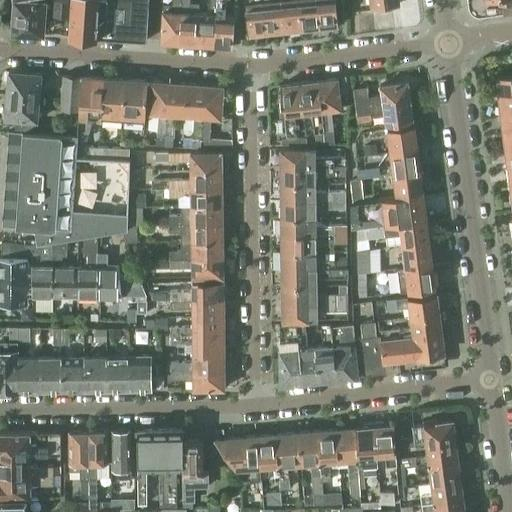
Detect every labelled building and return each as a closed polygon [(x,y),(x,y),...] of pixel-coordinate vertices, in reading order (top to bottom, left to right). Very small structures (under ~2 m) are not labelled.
[(14,31),(43,33),(44,14),(71,15),(72,0),(44,0),(45,1),(26,0),(15,0),(15,2),(13,3),(12,12),(15,14),(14,31)] [(72,0),(70,34),(147,39),(149,0),(72,0)] [(161,40),(180,42),(181,0),(173,0),(173,4),(164,3),(161,40)] [(181,0),(180,42),(198,43),(200,12),(190,11),(190,0),(181,0)] [(198,43),(215,44),(217,0),(209,0),(208,12),(200,12),(198,43)] [(217,0),(215,44),(233,45),(235,14),(226,14),(226,0),(217,0)] [(267,34),(263,0),(245,0),(249,33),(256,32),(256,35),(267,34)] [(281,0),(263,0),(267,34),(278,32),(278,30),(285,29),(281,0)] [(281,0),(285,29),(292,29),(292,31),(303,30),(299,0),(281,0)] [(299,0),(303,30),(313,29),(313,26),(321,26),(318,0),(299,0)] [(318,0),(321,26),(327,25),(327,27),(339,26),(336,0),(318,0)] [(399,0),(371,0),(372,5),(376,5),(377,9),(387,7),(386,3),(399,2),(399,0)] [(511,6),(502,8),(503,15),(511,13),(511,6)] [(8,79),(7,94),(43,96),(40,95),(41,85),(44,85),(45,72),(6,70),(6,79),(8,79)] [(63,74),(62,98),(81,100),(82,75),(63,74)] [(511,74),(497,76),(497,77),(495,77),(496,86),(498,85),(500,95),(511,93),(511,74)] [(81,100),(80,109),(78,132),(88,133),(90,117),(101,118),(104,76),(82,75),(81,100)] [(126,78),(104,76),(101,118),(123,119),(126,78)] [(319,79),(324,130),(326,143),(334,143),(334,129),(332,108),(342,107),(338,77),(319,79)] [(148,79),(126,78),(123,119),(145,121),(148,79)] [(315,131),(324,130),(319,79),(301,81),(304,112),(313,111),(315,131)] [(158,134),(166,135),(170,81),(152,80),(149,114),(159,114),(158,134)] [(354,87),(357,114),(371,113),(370,105),(410,100),(409,91),(411,90),(409,80),(381,84),(382,94),(368,96),(367,86),(354,87)] [(176,114),(185,114),(187,82),(170,81),(166,135),(175,136),(176,114)] [(295,113),(304,112),(301,81),(281,84),(283,101),(280,101),(282,111),(284,111),(285,114),(287,135),(297,133),(295,113)] [(202,137),(205,83),(187,82),(185,114),(186,114),(195,115),(193,137),(202,137)] [(223,98),(223,85),(205,83),(202,137),(210,138),(210,137),(212,116),(221,117),(222,113),(225,114),(226,99),(223,98)] [(501,105),(499,105),(500,114),(511,112),(511,93),(500,95),(501,105)] [(43,96),(7,94),(6,104),(3,105),(3,113),(5,115),(5,117),(37,120),(38,108),(42,108),(43,96)] [(61,109),(80,109),(81,100),(62,98),(61,109)] [(371,113),(357,114),(358,121),(371,119),(371,115),(385,113),(386,123),(415,120),(413,109),(411,110),(410,100),(370,105),(371,113)] [(503,122),(504,132),(511,131),(511,112),(500,114),(501,123),(503,122)] [(391,151),(418,147),(415,124),(388,127),(391,151)] [(79,135),(9,130),(9,131),(12,131),(5,223),(2,223),(2,225),(35,227),(38,243),(53,241),(68,238),(84,236),(99,233),(107,232),(107,220),(73,218),(79,135)] [(506,142),(503,143),(505,152),(511,150),(511,131),(504,132),(506,142)] [(202,137),(193,137),(192,146),(201,146),(202,137)] [(210,138),(202,137),(201,146),(233,146),(233,138),(210,137),(210,138)] [(376,144),(364,146),(365,154),(377,153),(376,144)] [(91,146),(91,157),(104,157),(104,146),(91,146)] [(117,147),(104,146),(104,157),(117,158),(117,147)] [(131,148),(117,147),(117,158),(131,159),(131,157),(130,157),(131,148)] [(284,161),(284,166),(346,164),(346,156),(316,156),(316,147),(282,148),(282,161),(284,161)] [(394,174),(421,170),(418,147),(391,151),(394,174)] [(191,160),(191,169),(222,169),(222,168),(225,166),(224,160),(222,158),(222,150),(169,151),(169,160),(191,160)] [(168,151),(156,151),(156,160),(168,160),(168,151)] [(282,170),(282,183),(316,182),(316,174),(346,173),(346,164),(284,166),(284,170),(282,170)] [(155,188),(169,187),(222,186),(222,178),(225,176),(225,170),(222,169),(191,169),(191,178),(155,178),(155,188)] [(397,196),(424,193),(421,170),(394,174),(397,195),(397,196)] [(351,178),(353,201),(363,200),(361,177),(359,177),(351,178)] [(284,196),(284,200),(335,199),(346,198),(346,190),(316,190),(316,182),(282,183),(282,196),(284,196)] [(191,195),(192,205),(223,204),(223,203),(225,201),(225,195),(222,194),(222,186),(169,187),(169,196),(191,195)] [(146,193),(134,194),(134,206),(146,205),(146,193)] [(351,201),(352,228),(400,221),(427,217),(424,193),(397,196),(397,195),(363,200),(353,201),(351,201)] [(282,204),(283,217),(317,216),(316,208),(335,208),(335,199),(284,200),(284,204),(282,204)] [(182,214),(170,214),(170,222),(223,222),(223,214),(225,212),(225,206),(223,204),(192,205),(182,205),(182,214)] [(130,206),(130,222),(142,222),(142,207),(130,206)] [(284,229),(284,234),(347,232),(347,224),(335,224),(317,225),(317,216),(283,217),(283,230),(284,229)] [(402,233),(403,243),(430,239),(427,217),(400,221),(352,228),(358,227),(358,236),(385,232),(385,235),(402,233)] [(223,222),(170,222),(170,231),(182,231),(182,240),(223,239),(226,237),(226,231),(223,229),(223,222)] [(130,224),(131,228),(124,231),(126,238),(140,238),(140,223),(130,224)] [(283,237),(283,251),(317,250),(317,242),(335,241),(347,241),(347,232),(284,234),(284,237),(283,237)] [(76,266),(76,295),(100,295),(100,256),(98,256),(99,233),(84,236),(84,253),(88,253),(88,266),(76,266)] [(68,238),(53,241),(53,295),(76,295),(76,266),(62,265),(62,255),(68,255),(68,238)] [(182,249),(170,250),(170,258),(223,257),(223,249),(226,247),(226,241),(223,240),(223,239),(182,240),(182,249)] [(403,243),(406,265),(433,262),(430,239),(403,243)] [(2,241),(2,257),(28,258),(28,254),(35,254),(35,253),(41,253),(41,265),(33,265),(32,281),(32,295),(53,295),(53,241),(38,243),(37,242),(32,243),(2,241)] [(144,243),(133,243),(138,258),(144,258),(144,243)] [(358,250),(358,271),(366,270),(370,270),(370,248),(358,250)] [(285,264),(285,268),(348,267),(348,258),(317,258),(317,250),(283,251),(283,264),(285,264)] [(0,256),(0,280),(32,281),(33,265),(28,265),(28,258),(2,257),(0,256)] [(100,256),(100,295),(122,295),(147,295),(140,275),(120,274),(119,266),(108,266),(108,256),(100,256)] [(223,257),(170,258),(153,258),(153,267),(171,267),(193,266),(193,276),(224,275),(226,273),(226,267),(224,265),(223,257)] [(433,262),(406,265),(397,266),(401,291),(436,286),(433,262)] [(283,271),(283,285),(317,284),(317,276),(348,275),(348,267),(285,268),(285,271),(283,271)] [(366,270),(358,271),(359,292),(363,295),(367,295),(366,270)] [(158,298),(171,298),(224,298),(224,290),(226,288),(226,282),(224,280),(224,279),(193,279),(193,290),(171,290),(159,290),(158,298)] [(32,281),(0,280),(0,303),(28,304),(28,295),(32,295),(32,281)] [(285,298),(285,302),(348,300),(348,292),(317,293),(317,284),(283,285),(284,298),(285,298)] [(409,307),(410,315),(442,311),(441,302),(438,302),(437,292),(398,297),(399,308),(409,307)] [(193,307),(193,316),(224,315),(227,313),(227,307),(224,305),(224,298),(171,298),(171,307),(193,307)] [(397,298),(389,299),(390,309),(399,308),(397,298)] [(138,310),(147,310),(147,299),(138,299),(138,310)] [(348,300),(285,302),(285,306),(284,306),(284,319),(318,319),(318,310),(348,310),(348,300)] [(22,314),(22,319),(32,319),(32,309),(25,309),(22,314)] [(380,335),(381,338),(442,330),(441,322),(444,321),(442,311),(410,315),(412,325),(380,329),(380,335)] [(136,315),(127,315),(127,326),(136,326),(136,315)] [(171,325),(171,334),(224,333),(224,325),(227,323),(227,317),(224,315),(193,316),(193,325),(171,325)] [(166,318),(156,318),(156,329),(166,329),(166,318)] [(355,337),(360,374),(386,371),(385,358),(383,358),(381,338),(380,335),(376,335),(375,321),(362,322),(363,336),(355,337)] [(325,344),(316,345),(321,379),(333,377),(333,376),(337,375),(331,324),(331,322),(318,322),(318,327),(323,327),(325,344)] [(354,322),(331,324),(337,375),(340,375),(341,376),(354,375),(360,374),(355,337),(354,322)] [(297,323),(280,323),(281,383),(299,381),(299,379),(303,379),(297,323)] [(306,323),(297,323),(303,379),(307,378),(307,380),(321,379),(316,345),(309,346),(306,323)] [(53,344),(62,344),(62,328),(53,328),(53,344)] [(62,328),(62,344),(70,344),(70,328),(62,328)] [(29,329),(18,330),(18,342),(29,342),(29,329)] [(107,329),(97,329),(97,341),(107,341),(107,337),(107,329)] [(120,329),(107,329),(107,337),(120,337),(120,329)] [(18,342),(18,330),(7,330),(7,340),(1,340),(1,350),(0,350),(0,391),(19,391),(19,390),(18,356),(18,342)] [(442,330),(381,338),(383,358),(385,358),(386,371),(436,365),(434,353),(445,352),(442,330)] [(193,342),(194,352),(225,351),(227,349),(227,343),(224,340),(224,333),(171,334),(171,343),(193,342)] [(172,361),(172,370),(225,368),(225,361),(228,359),(228,353),(225,351),(194,352),(194,361),(172,361)] [(152,354),(130,355),(130,389),(153,388),(152,354)] [(85,355),(62,356),(63,390),(85,389),(85,355)] [(108,355),(85,355),(85,389),(108,389),(108,355)] [(130,355),(108,355),(108,389),(130,389),(130,355)] [(40,356),(18,356),(19,390),(41,390),(40,356)] [(62,356),(40,356),(41,390),(63,390),(62,356)] [(225,368),(172,370),(172,378),(194,378),(194,388),(225,387),(225,386),(227,384),(227,378),(225,376),(225,368)] [(400,448),(427,444),(459,440),(457,429),(454,430),(453,419),(437,421),(437,419),(427,420),(427,423),(413,425),(414,438),(399,440),(400,448)] [(384,421),(375,422),(377,454),(378,457),(386,456),(387,465),(397,464),(393,423),(384,424),(384,421)] [(365,426),(355,426),(359,467),(368,466),(367,455),(377,454),(375,422),(364,423),(365,426)] [(355,426),(337,428),(340,459),(349,459),(351,490),(355,493),(361,492),(359,467),(355,426)] [(154,465),(154,430),(154,428),(143,429),(143,431),(139,431),(139,429),(138,429),(138,504),(147,504),(147,465),(154,465)] [(157,430),(154,430),(154,465),(160,465),(160,504),(168,503),(168,428),(157,428),(157,430)] [(179,428),(168,428),(168,503),(177,503),(176,465),(183,465),(184,465),(183,440),(183,428),(182,428),(182,430),(179,430),(179,428)] [(337,428),(319,429),(323,480),(332,479),(331,460),(340,459),(337,428)] [(90,494),(90,509),(94,509),(98,509),(97,462),(108,462),(108,429),(89,430),(90,494)] [(111,429),(112,469),(119,468),(119,478),(132,478),(132,461),(131,429),(111,429)] [(319,429),(299,431),(302,462),(312,462),(314,493),(315,503),(325,503),(324,492),(323,480),(319,429)] [(0,431),(0,454),(30,454),(62,452),(61,430),(0,431)] [(82,494),(90,494),(89,430),(69,430),(70,462),(70,470),(81,470),(81,478),(82,478),(82,494)] [(276,433),(280,478),(281,487),(290,487),(288,463),(298,463),(295,431),(276,433)] [(270,478),(280,478),(276,433),(258,434),(260,465),(269,464),(270,478)] [(261,478),(260,465),(258,434),(216,438),(245,480),(261,478)] [(203,439),(183,440),(184,465),(183,465),(183,501),(195,501),(195,485),(209,485),(208,470),(203,470),(203,439)] [(401,467),(418,465),(458,460),(457,449),(460,449),(459,440),(427,444),(428,453),(400,457),(401,467)] [(0,454),(0,475),(53,475),(53,465),(30,465),(30,454),(0,454)] [(431,472),(432,482),(464,478),(462,468),(460,468),(458,460),(418,465),(419,473),(431,472)] [(0,475),(0,497),(27,497),(32,497),(32,484),(53,484),(53,475),(0,475)] [(420,484),(423,503),(463,498),(462,488),(465,487),(464,478),(432,482),(420,484)] [(281,490),(268,491),(268,504),(282,504),(281,490)] [(324,492),(325,503),(343,502),(342,491),(324,492)] [(393,492),(380,492),(381,502),(394,503),(393,492)] [(0,511),(38,511),(39,511),(27,511),(27,497),(0,497),(0,511)] [(436,510),(435,511),(468,511),(468,506),(465,507),(463,498),(423,503),(424,511),(436,510)] [(112,509),(116,509),(124,509),(129,509),(129,499),(112,499),(112,509)] [(90,500),(79,500),(79,509),(90,508),(90,500)] [(219,511),(219,501),(208,501),(207,511),(219,511)]
